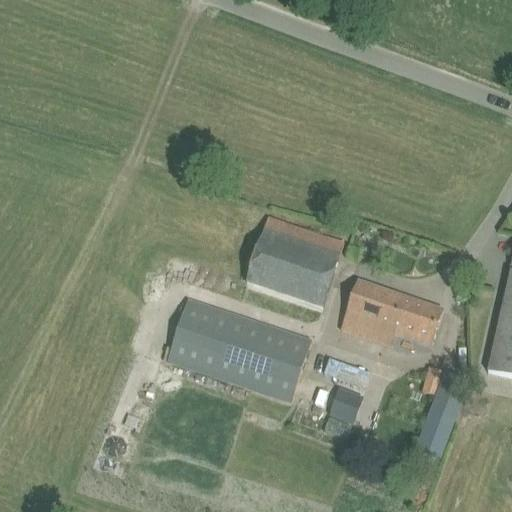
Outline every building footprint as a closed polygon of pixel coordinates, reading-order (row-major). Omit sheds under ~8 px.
[(269,219),(264,231),(241,301),(317,327),(346,244),(269,219)] [(511,272),(511,273),(489,374),(509,378),(511,379),(511,272)] [(432,346),(437,332),(443,313),(357,284),(341,332),(392,350),(397,334),(432,346)] [(189,302),(168,363),(292,406),(313,344),(189,302)] [(366,392),(372,376),(330,361),(324,376),(366,392)] [(445,375),(429,371),(423,395),(437,400),(416,452),(442,462),(472,385),(447,375),(443,385),(445,375)] [(332,417),(355,425),(365,399),(341,391),(332,417)]
